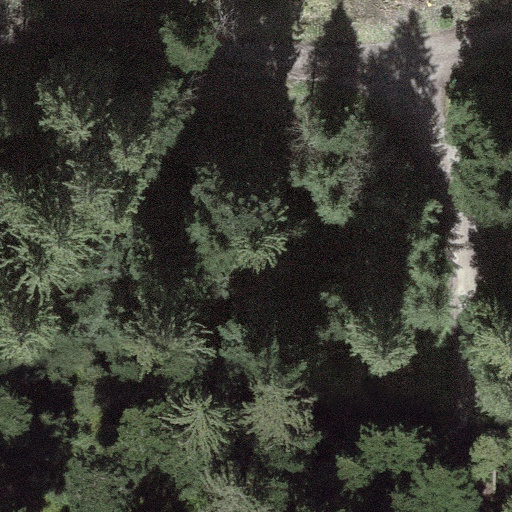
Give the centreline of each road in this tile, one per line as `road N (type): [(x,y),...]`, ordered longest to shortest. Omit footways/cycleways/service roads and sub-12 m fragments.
road 1 (track): [(0,23),(380,66),(416,64),(511,30)]
road 2 (track): [(463,511),(458,216),(421,116),(380,66)]
